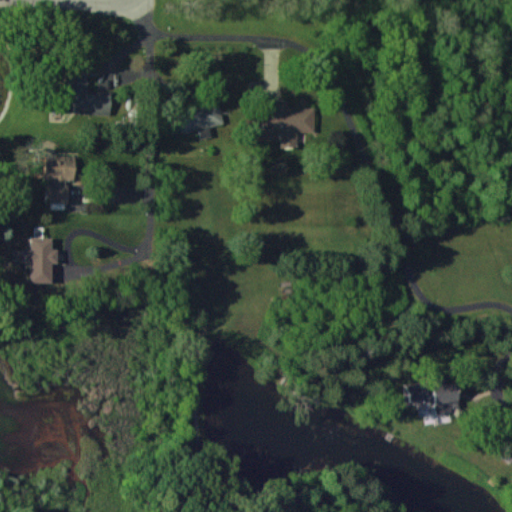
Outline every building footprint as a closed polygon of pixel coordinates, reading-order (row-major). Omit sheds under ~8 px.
[(87,74),(62,74),(61,113),(110,114),(111,91),(87,90),(87,74)] [(314,131),(314,106),(288,107),(288,100),(264,100),(264,131),(280,130),(280,146),(296,146),(296,131),(314,131)] [(223,123),(218,103),(169,114),(173,134),(198,128),(200,138),(211,135),(208,126),(223,123)] [(73,180),(74,155),(43,154),(42,179),(50,179),(49,201),(67,202),(67,179),(73,180)] [(28,262),(28,281),(50,282),(50,263),(55,263),(56,248),(50,248),(51,237),(29,237),(28,248),(22,247),(22,262),(28,262)] [(405,387),(408,403),(432,399),(434,413),(458,410),(453,379),(405,387)]
